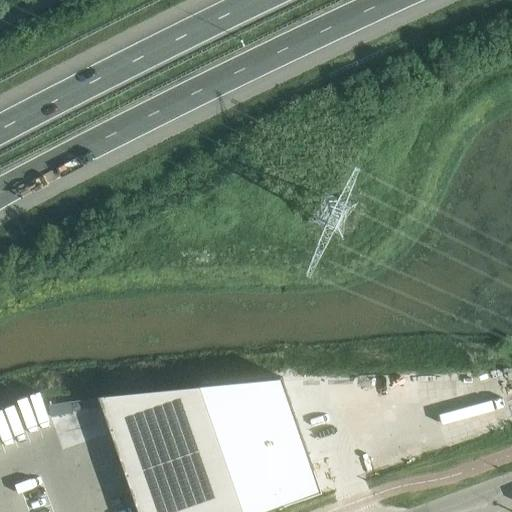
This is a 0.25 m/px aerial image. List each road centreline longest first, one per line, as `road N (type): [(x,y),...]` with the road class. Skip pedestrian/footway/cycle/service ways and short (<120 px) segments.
road 1 (motorway): [(0,191),(391,0)]
road 2 (motorway): [(272,0),(0,136)]
